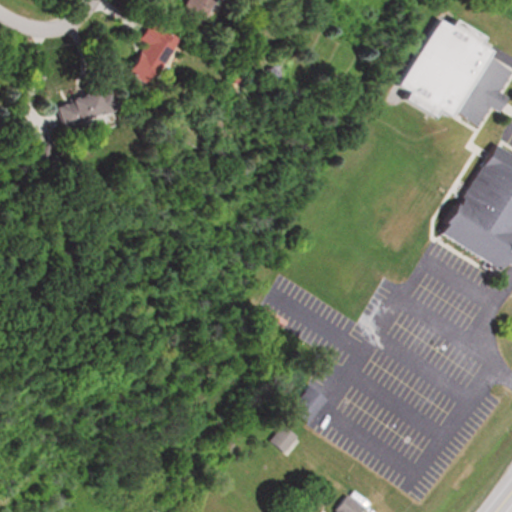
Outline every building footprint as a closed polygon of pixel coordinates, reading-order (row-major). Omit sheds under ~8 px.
[(428,18),(383,94),(431,123),(439,110),(468,127),(480,106),(487,110),(497,95),(489,91),(502,71),(474,54),(482,41),(443,17),(439,24),(428,18)] [(115,67),(139,84),(171,40),(147,23),(115,67)] [(51,121),(109,111),(104,87),(47,97),(51,121)] [(429,234),(483,265),(490,265),(493,259),(511,270),(511,246),(510,246),(511,236),(511,235),(511,210),(511,209),(511,160),(480,143),(447,201),(438,201),(430,216),(429,234)] [(280,410),(297,423),(316,398),(299,385),(280,410)] [(261,441),(278,453),(291,437),(274,425),(261,441)] [(318,511),(347,511),(352,506),(335,495),(323,511),(319,511),(318,511)]
